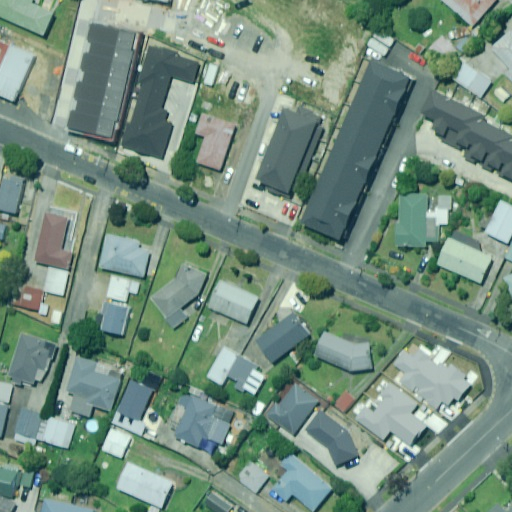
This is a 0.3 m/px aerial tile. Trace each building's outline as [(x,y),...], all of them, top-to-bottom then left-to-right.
[(0,0),(0,16),(46,37),(56,14),(37,6),(39,0),(0,0)] [(141,0),(115,0),(114,8),(140,12),(141,0)] [(274,4),(262,0),(238,0),(226,36),(252,45),(256,33),(263,36),(274,4)] [(333,0),(307,0),(304,7),(327,16),(333,0)] [(443,0),(475,28),(498,1),(497,0),(443,0)] [(179,19),(158,11),(151,31),(172,39),(179,19)] [(335,61),(342,36),(327,32),(330,23),(307,16),(297,50),(335,61)] [(215,37),(193,28),(186,45),(207,55),(215,37)] [(511,33),(494,50),(511,69),(511,70),(507,75),(511,80),(511,33)] [(458,52),(442,38),(429,52),(445,67),(458,52)] [(0,39),(0,94),(21,104),(42,58),(0,39)] [(161,167),(174,124),(168,122),(172,110),(164,108),(174,78),(195,85),(202,62),(152,47),(139,88),(144,89),(133,125),(130,124),(121,154),(161,167)] [(308,57),(304,74),(322,79),(327,62),(308,57)] [(357,65),(345,60),(340,70),(329,65),(323,80),(313,102),(336,112),(357,65)] [(494,82),(462,60),(451,78),(482,99),(494,82)] [(417,80),(375,62),(305,224),(347,242),(417,80)] [(117,123),(127,84),(122,65),(97,71),(101,86),(93,117),(117,123)] [(231,77),(209,70),(200,101),(227,109),(232,92),(227,90),(231,77)] [(258,90),(240,83),(234,100),(252,107),(258,90)] [(511,134),(485,120),(488,115),(436,88),(422,115),(435,122),(430,131),(440,137),(438,142),(456,152),(454,157),(503,182),(504,180),(511,183),(511,134)] [(258,182),(294,197),(295,193),(301,196),(329,127),(288,110),(258,182)] [(238,127),(206,115),(198,135),(209,139),(200,163),(222,171),(238,127)] [(26,179),(13,176),(12,181),(5,180),(0,200),(0,210),(17,215),(26,179)] [(441,196),(440,209),(429,209),(429,196),(402,195),(401,222),(400,222),(398,248),(428,249),(429,243),(439,243),(440,225),(449,226),(449,212),(452,212),(453,197),(441,196)] [(511,240),(511,205),(504,202),(488,234),(510,245),(511,240)] [(52,266),(70,270),(74,253),(67,251),(74,216),(48,211),(38,264),(52,266)] [(142,243),(110,236),(102,268),(146,279),(152,252),(140,250),(142,243)] [(494,259),(451,240),(440,266),(483,284),(494,259)] [(210,276),(186,263),(176,282),(153,298),(175,330),(189,320),(182,310),(198,298),(210,276)] [(70,270),(52,266),(46,293),(65,297),(70,270)] [(141,284),(114,277),(109,298),(128,303),(130,293),(138,295),(141,284)] [(261,299),(224,282),(212,309),(249,326),(261,299)] [(45,292),(22,287),(17,306),(48,314),(50,307),(42,305),(45,292)] [(131,310),(109,305),(103,331),(124,337),(131,310)] [(63,313),(55,311),(52,324),(60,326),(63,313)] [(312,336),(295,314),(258,343),(275,365),(312,336)] [(372,371),(373,345),(357,346),(327,333),(317,357),(355,373),(372,371)] [(24,335),(10,379),(16,381),(15,385),(25,389),(26,384),(36,388),(38,382),(44,384),(54,353),(46,350),(48,343),(24,335)] [(260,368),(226,348),(209,378),(224,387),(230,377),(240,383),(236,389),(245,394),(260,368)] [(99,364),(78,358),(68,393),(77,395),(72,412),(92,418),(95,407),(113,413),(123,378),(97,371),(99,364)] [(429,386),(426,370),(388,379),(397,421),(420,416),(418,407),(428,405),(424,387),(429,386)] [(14,387),(0,383),(0,401),(10,404),(14,387)] [(374,397),(375,398),(376,398),(377,398),(379,399),(380,398),(381,398),(383,397),(384,397),(385,396),(386,395),(386,393),(386,392),(387,391),(386,389),(386,388),(385,387),(385,386),(384,385),(382,384),(381,383),(380,383),(379,383),(377,383),(376,383),(375,384),(374,385),(373,386),(372,387),(371,388),(371,389),(371,391),(371,392),(371,393),(372,395),(373,396),(374,397)] [(320,402),(297,386),(282,408),(279,406),(270,418),(296,437),(320,402)] [(356,400),(346,393),(336,406),(346,414),(356,400)] [(218,407),(194,397),(187,412),(178,408),(170,427),(180,431),(177,438),(201,449),(206,437),(223,444),(236,415),(218,407)] [(267,406),(257,401),(251,413),(261,418),(267,406)] [(145,410),(126,402),(117,425),(136,433),(145,410)] [(0,435),(4,436),(11,406),(0,403),(0,435)] [(77,427),(23,410),(16,433),(69,450),(77,427)] [(361,460),(354,434),(323,412),(308,433),(330,449),(335,467),(361,460)] [(162,422),(151,415),(143,427),(154,434),(162,422)] [(404,432),(385,418),(372,435),(392,449),(404,432)] [(133,437),(118,432),(114,443),(128,449),(133,437)] [(281,464),(293,473),(277,492),(290,502),(295,495),(315,511),(316,511),(337,486),(300,456),(292,450),(281,464)] [(271,476),(253,463),(239,480),(257,494),(271,476)] [(0,495),(16,499),(23,469),(0,464),(0,495)] [(130,464),(119,490),(155,505),(152,511),(163,511),(175,484),(130,464)] [(36,469),(28,467),(22,491),(31,493),(36,469)] [(231,511),(234,509),(215,494),(206,505),(215,511),(231,511)] [(0,511),(16,511),(20,503),(0,496),(0,511)] [(93,511),(48,501),(44,511),(93,511)]
